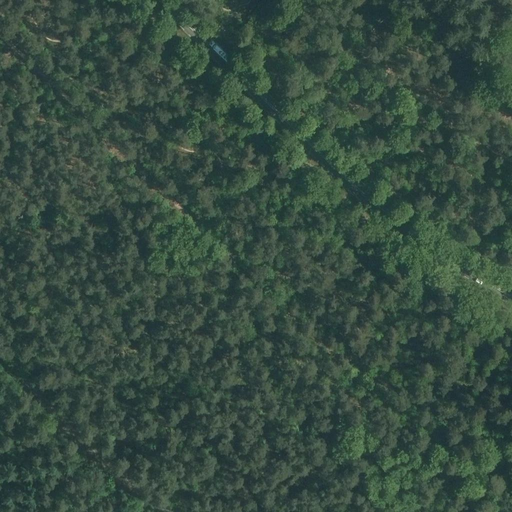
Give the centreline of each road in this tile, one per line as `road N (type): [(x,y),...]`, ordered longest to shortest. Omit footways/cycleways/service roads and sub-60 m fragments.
road 1 (track): [(502,447),(392,389),(220,249),(0,40)]
road 2 (primary): [(511,297),(366,197),(162,0)]
